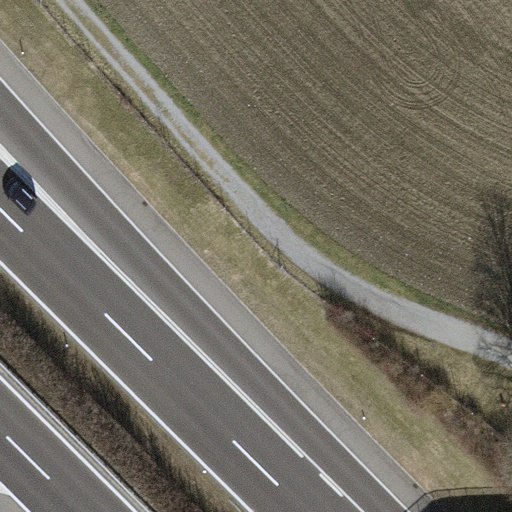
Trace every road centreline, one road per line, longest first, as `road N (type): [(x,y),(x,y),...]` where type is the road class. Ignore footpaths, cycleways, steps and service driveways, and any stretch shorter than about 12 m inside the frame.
road 1 (track): [(68,0),(128,73),(377,314),(511,363)]
road 2 (motorway): [(318,511),(0,121)]
road 3 (motorway): [(306,511),(0,206)]
